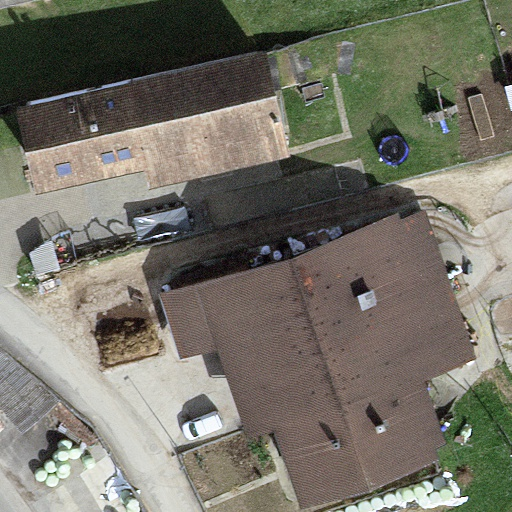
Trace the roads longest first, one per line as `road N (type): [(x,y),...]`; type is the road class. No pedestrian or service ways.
road 1 (unknown): [(32,338),(102,288),(478,186)]
road 2 (residential): [(176,511),(90,386),(0,310)]
